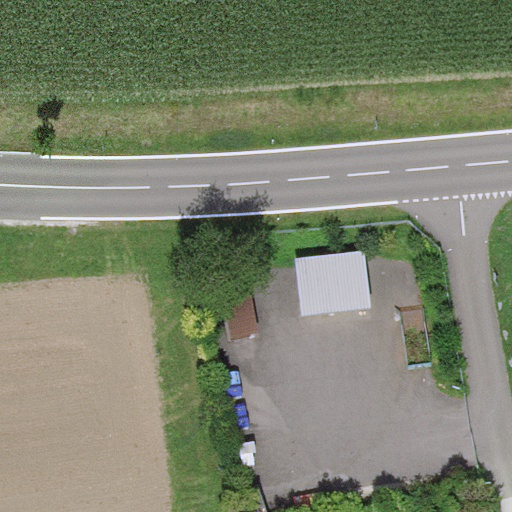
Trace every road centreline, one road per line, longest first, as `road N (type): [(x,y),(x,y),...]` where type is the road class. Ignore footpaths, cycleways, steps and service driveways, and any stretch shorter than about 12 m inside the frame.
road 1 (secondary): [(0,189),(317,183),(511,161)]
road 2 (track): [(463,166),(496,436),(511,504)]
